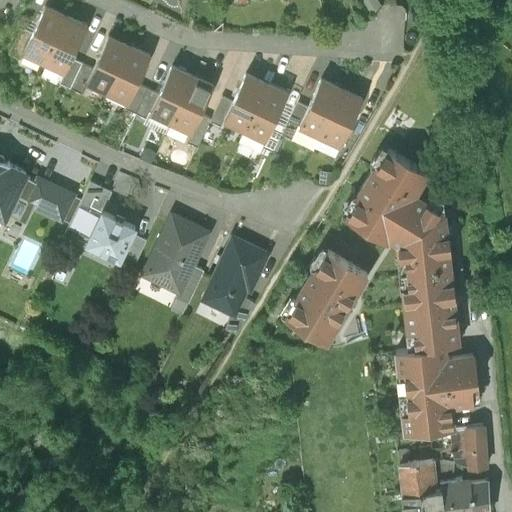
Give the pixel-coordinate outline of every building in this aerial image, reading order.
[(32,31),(23,50),(44,60),(66,14),(45,4),(32,31)] [(87,24),(66,14),(44,60),(65,69),(71,56),(87,24)] [(21,26),(9,52),(20,57),(23,50),(32,31),(21,26)] [(129,44),(108,34),(93,66),(87,80),(108,90),(129,44)] [(150,54),(129,44),(108,90),(128,99),(137,81),(150,54)] [(65,69),(60,81),(70,86),(82,61),(71,56),(65,69)] [(82,61),(70,86),(81,92),(87,80),(93,66),(82,61)] [(159,92),(150,110),(171,120),(192,74),(172,64),(159,92)] [(233,99),(224,117),(245,127),(266,82),(246,72),(233,99)] [(213,84),(192,74),(171,120),(192,129),(201,111),(213,84)] [(341,87),(321,77),(308,104),(299,123),(320,132),(341,87)] [(128,99),(125,107),(136,112),(148,86),(137,81),(128,99)] [(266,82),(245,127),(266,137),(274,119),(287,91),(266,82)] [(148,86),(136,112),(147,117),(150,110),(159,92),(148,86)] [(341,87),(320,132),(341,142),(362,97),(341,87)] [(211,116),(210,119),(221,124),(224,117),(233,99),(222,94),(211,116)] [(285,124),(281,132),(292,137),(299,123),(308,104),(297,99),(285,124)] [(192,129),(187,140),(198,145),(210,119),(211,116),(201,111),(192,129)] [(266,137),(262,144),(273,149),(281,132),(285,124),(274,119),(266,137)] [(428,171),(388,147),(376,166),(373,165),(356,193),(358,194),(346,215),(386,239),(415,193),(428,171)] [(0,216),(4,218),(6,213),(23,177),(26,173),(9,165),(9,163),(8,162),(7,164),(0,160),(0,216)] [(35,182),(23,177),(6,213),(26,222),(33,207),(34,204),(26,200),(35,182)] [(61,219),(70,223),(80,202),(81,199),(73,195),(74,194),(38,177),(35,182),(26,200),(34,204),(33,207),(61,220),(61,219)] [(112,191),(90,181),(81,199),(80,202),(101,212),(102,211),(112,191)] [(426,199),(415,193),(389,236),(397,241),(399,255),(405,254),(407,269),(450,264),(448,249),(450,249),(448,233),(447,233),(443,198),(426,199)] [(135,226),(102,211),(101,212),(87,244),(119,259),(122,254),(132,232),(135,226)] [(208,230),(172,213),(144,273),(178,289),(180,290),(193,263),(208,230)] [(146,239),(132,232),(122,254),(136,260),(146,239)] [(233,234),(203,297),(232,310),(234,311),(243,292),(246,285),(250,287),(267,251),(233,234)] [(367,271),(327,246),(315,265),(313,264),(296,292),(298,293),(286,313),(326,338),(367,271)] [(193,263),(180,290),(178,289),(176,295),(188,300),(203,268),(193,263)] [(450,264),(407,269),(408,284),(402,285),(407,327),(407,328),(413,328),(415,344),(437,342),(458,339),(454,296),(455,295),(453,279),(452,280),(450,264)] [(255,300),(243,292),(234,311),(232,310),(225,325),(236,331),(242,321),(255,300)] [(337,343),(290,348),(307,511),(376,511),(360,359),(395,346),(415,344),(413,328),(407,328),(407,327),(386,329),(337,343)] [(415,344),(395,346),(397,369),(404,368),(408,408),(402,409),(404,428),(454,425),(451,402),(472,400),(470,379),(477,379),(475,365),(474,365),(472,351),(446,354),(443,357),(438,358),(437,342),(415,344)] [(483,424),(451,427),(453,441),(446,441),(447,448),(453,447),(455,458),(471,464),(487,462),(483,424)] [(431,441),(419,442),(420,453),(432,452),(431,441)] [(406,443),(396,444),(398,456),(408,455),(406,443)] [(408,455),(398,456),(402,488),(421,485),(435,483),(432,452),(420,453),(408,455)] [(461,472),(439,476),(440,482),(443,511),(471,511),(474,511),(471,478),(462,478),(461,472)] [(488,476),(471,478),(474,511),(491,510),(488,476)] [(435,483),(421,485),(425,511),(443,511),(440,482),(435,483)] [(425,511),(421,485),(402,488),(405,511),(425,511)]
